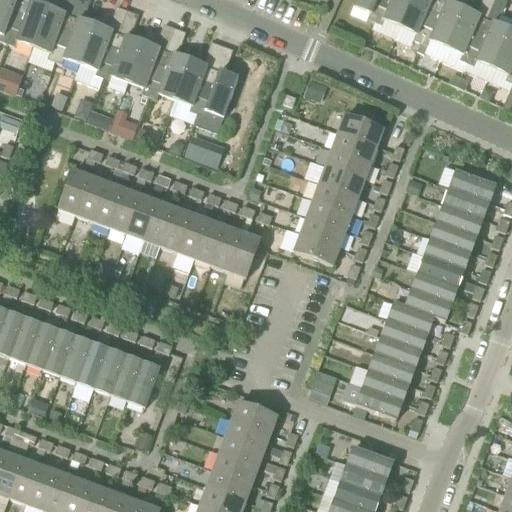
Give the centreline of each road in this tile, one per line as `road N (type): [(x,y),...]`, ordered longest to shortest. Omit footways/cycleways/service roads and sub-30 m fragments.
road 1 (residential): [(511,141),(188,0)]
road 2 (residential): [(453,458),(279,395),(265,364),(292,288)]
